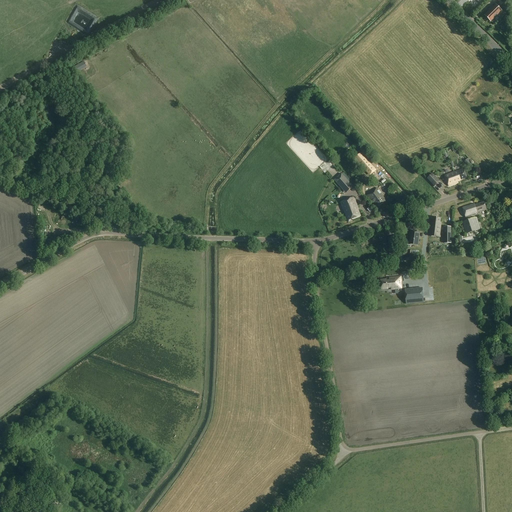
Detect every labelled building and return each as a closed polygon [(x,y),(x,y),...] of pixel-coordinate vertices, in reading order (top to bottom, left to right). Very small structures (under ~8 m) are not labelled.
[(502,11),(496,5),(493,7),(492,6),(489,10),(484,15),(491,22),(502,11)] [(457,181),(458,183),(458,181),(467,178),(464,169),(458,171),(457,171),(454,172),(457,181)] [(457,181),(454,172),(445,175),(449,186),(458,183),(457,181)] [(353,187),(342,174),(334,181),(346,193),(353,187)] [(427,179),(434,186),(439,181),(432,174),(427,179)] [(382,195),(377,188),(367,195),(377,208),(386,201),(382,195)] [(361,216),(354,198),(340,203),(347,221),(361,216)] [(487,210),(484,202),(475,206),(474,204),(462,208),(466,218),(478,214),(478,213),(487,210)] [(431,222),(430,234),(440,235),(441,223),(440,223),(441,219),(433,218),(432,222),(431,222)] [(481,230),(477,218),(462,222),(466,234),(481,230)] [(410,236),(409,245),(418,246),(420,232),(410,231),(409,236),(410,236)] [(478,236),(464,238),(465,244),(479,242),(478,236)] [(386,280),(381,281),(382,290),(391,289),(391,290),(402,289),(401,285),(400,285),(400,282),(401,282),(401,277),(386,279),(386,280)] [(424,303),(423,288),(405,290),(406,305),(424,303)]
